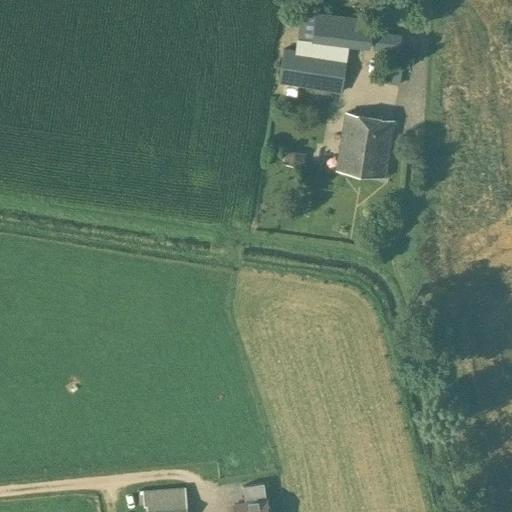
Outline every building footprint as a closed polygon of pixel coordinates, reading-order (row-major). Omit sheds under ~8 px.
[(369,48),(373,20),(300,10),(296,38),(369,48)] [(399,54),(401,36),(375,32),(372,50),(399,54)] [(278,82),(341,93),(347,59),(284,48),(278,82)] [(381,82),(398,85),(402,65),(384,62),(381,82)] [(383,177),(392,122),(346,114),(337,170),(383,177)] [(249,487),(251,503),(233,505),(234,511),(268,511),(267,500),(264,484),(249,487)] [(161,492),(146,492),(147,504),(145,504),(146,511),(186,511),(185,490),(161,492)]
